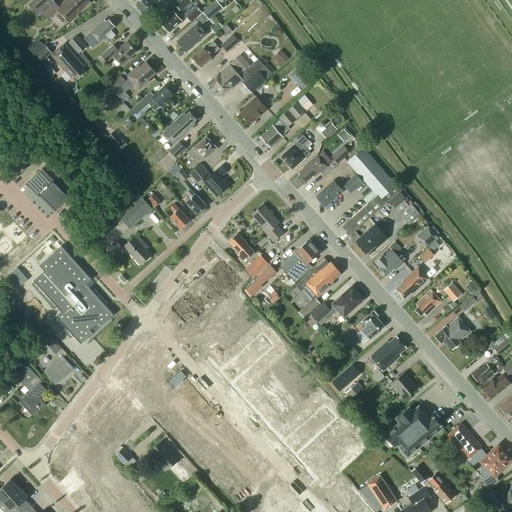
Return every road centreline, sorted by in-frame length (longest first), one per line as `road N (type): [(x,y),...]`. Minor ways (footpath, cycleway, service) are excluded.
road 1 (secondary): [(511,439),(271,169)]
road 2 (residential): [(322,511),(144,318)]
road 3 (secondary): [(271,169),(117,0)]
road 4 (unclassified): [(144,318),(225,211),(271,169)]
road 5 (unclassified): [(40,467),(144,318)]
